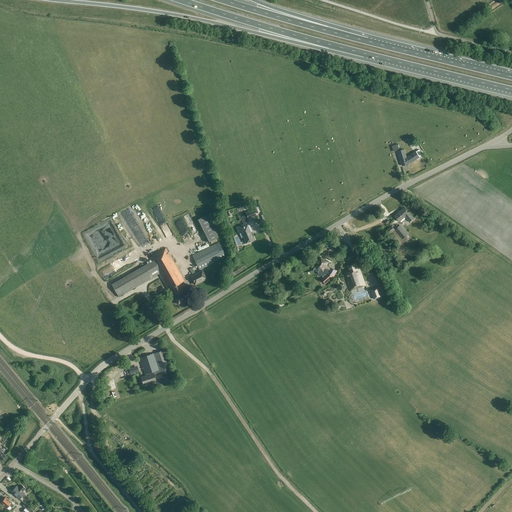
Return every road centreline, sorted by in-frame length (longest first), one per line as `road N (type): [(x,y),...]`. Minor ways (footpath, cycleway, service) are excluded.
road 1 (unclassified): [(0,477),(101,366),(379,199),(492,142)]
road 2 (motorway): [(51,0),(149,11),(385,59)]
road 3 (track): [(165,328),(208,370),(314,511)]
road 4 (motorway): [(180,0),(385,59)]
road 5 (motorway): [(367,41),(223,0)]
road 6 (motorway): [(511,76),(367,41)]
road 7 (motorway): [(385,59),(511,90)]
road 8 (motorway): [(367,41),(250,0)]
road 9 (track): [(92,410),(98,451),(149,511)]
